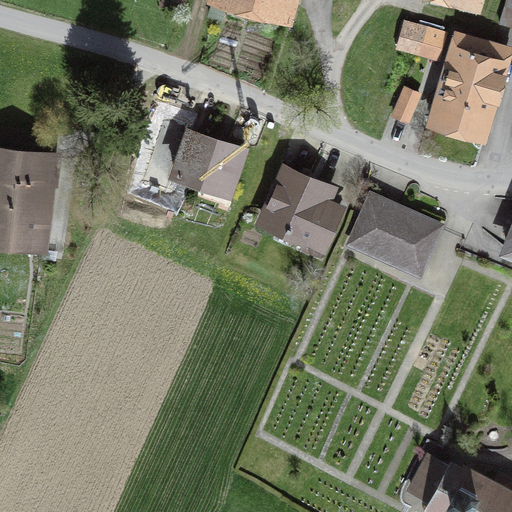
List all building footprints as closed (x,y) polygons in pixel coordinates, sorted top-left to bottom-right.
[(183,11),(185,0),(162,0),(161,5),(183,11)] [(243,0),(281,10),(284,0),(243,0)] [(511,0),(505,0),(499,23),(511,26),(511,0)] [(213,1),(209,15),(222,18),(226,5),(213,1)] [(400,46),(418,51),(428,27),(407,21),(400,46)] [(445,32),(428,27),(418,51),(438,57),(445,32)] [(478,131),(503,46),(456,32),(430,117),(478,131)] [(407,120),(419,93),(405,87),(394,114),(407,120)] [(189,133),(190,133),(194,123),(174,116),(164,144),(183,150),(189,133)] [(241,151),(190,133),(189,133),(183,150),(174,176),(196,183),(198,177),(229,188),(241,151)] [(0,153),(0,234),(31,238),(38,183),(49,184),(52,160),(0,153)] [(320,256),(325,245),(321,243),(338,207),(326,201),(332,187),(285,166),(262,218),(312,241),(308,251),(320,256)] [(416,230),(421,218),(372,195),(351,241),(401,263),(407,251),(409,252),(419,231),(416,230)] [(511,511),(511,489),(507,487),(511,479),(499,472),(495,481),(465,465),(464,468),(451,461),(449,465),(429,455),(411,489),(431,499),(429,503),(441,510),(440,511),(511,511)]
